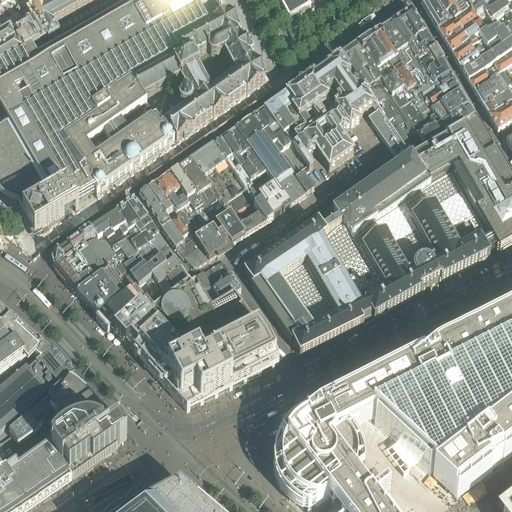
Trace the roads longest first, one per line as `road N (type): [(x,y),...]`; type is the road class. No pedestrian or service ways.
road 1 (residential): [(298,374),(299,394),(318,402),(511,303)]
road 2 (residential): [(511,264),(298,374)]
road 3 (residential): [(298,374),(231,265),(317,208)]
